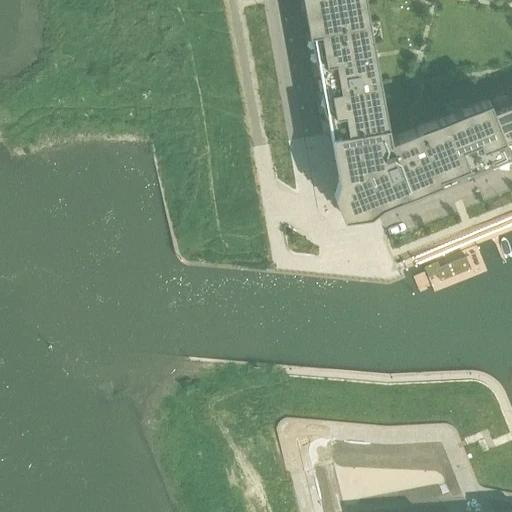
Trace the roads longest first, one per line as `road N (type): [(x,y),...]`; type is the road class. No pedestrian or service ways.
road 1 (residential): [(318,239),(272,0)]
road 2 (residential): [(318,239),(511,165)]
